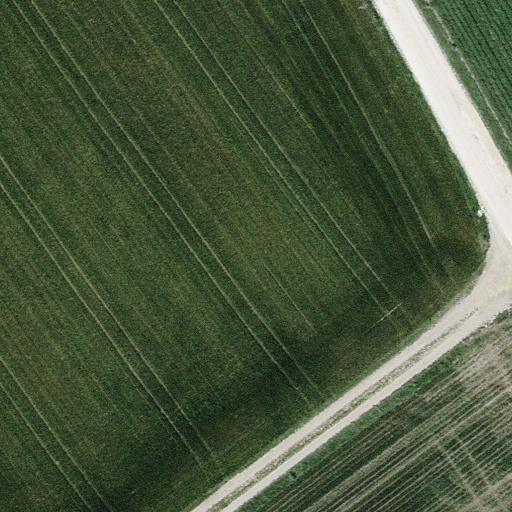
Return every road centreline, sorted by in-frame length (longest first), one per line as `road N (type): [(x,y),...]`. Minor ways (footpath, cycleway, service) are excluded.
road 1 (track): [(511,283),(214,511)]
road 2 (track): [(387,0),(511,209)]
